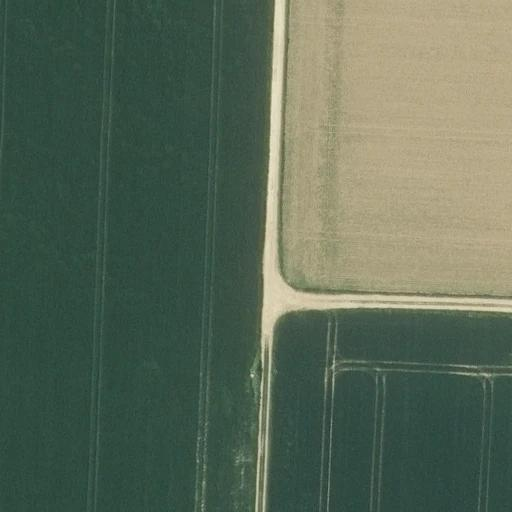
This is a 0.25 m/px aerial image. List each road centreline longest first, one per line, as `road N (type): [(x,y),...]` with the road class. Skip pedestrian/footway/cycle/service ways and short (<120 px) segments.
road 1 (track): [(266,301),(280,0)]
road 2 (track): [(266,301),(511,312)]
road 3 (track): [(258,511),(266,301)]
